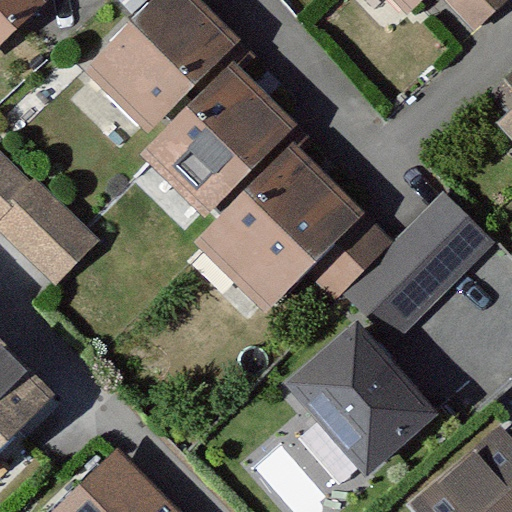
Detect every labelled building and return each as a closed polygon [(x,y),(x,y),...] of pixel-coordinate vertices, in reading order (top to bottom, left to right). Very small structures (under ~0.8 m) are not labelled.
[(0,0),(0,39),(41,0),(0,0)] [(237,35),(202,0),(144,0),(78,67),(142,131),(237,35)] [(402,0),(409,7),(416,0),(452,0),(474,24),(500,0),(402,0)] [(294,124),(232,62),(142,152),(205,214),(294,124)] [(511,98),(486,122),(511,150),(511,98)] [(365,209),(292,137),(193,237),(266,309),(365,209)] [(26,179),(0,153),(0,223),(56,280),(98,238),(35,175),(26,179)] [(491,241),(444,194),(346,290),(393,338),(491,241)] [(430,409),(353,321),(283,383),(359,470),(430,409)] [(0,445),(53,394),(0,339),(0,445)] [(511,511),(511,427),(500,421),(414,502),(421,511),(511,511)] [(174,511),(117,457),(62,511),(174,511)]
